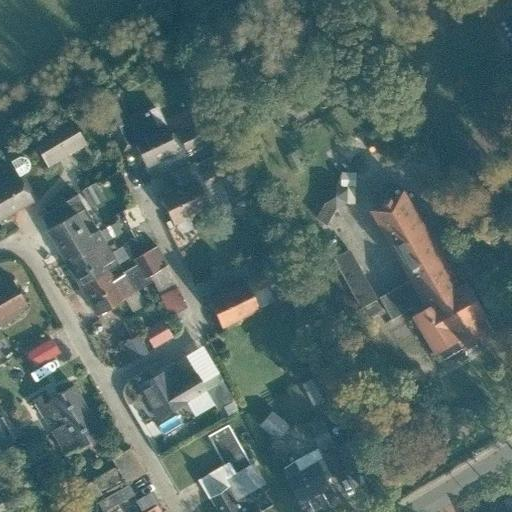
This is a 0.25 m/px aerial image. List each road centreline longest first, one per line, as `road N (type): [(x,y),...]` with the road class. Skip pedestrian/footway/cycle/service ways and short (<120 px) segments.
road 1 (residential): [(103,380),(203,327),(149,211)]
road 2 (residential): [(0,249),(20,238),(103,380)]
road 3 (residential): [(103,380),(183,511)]
